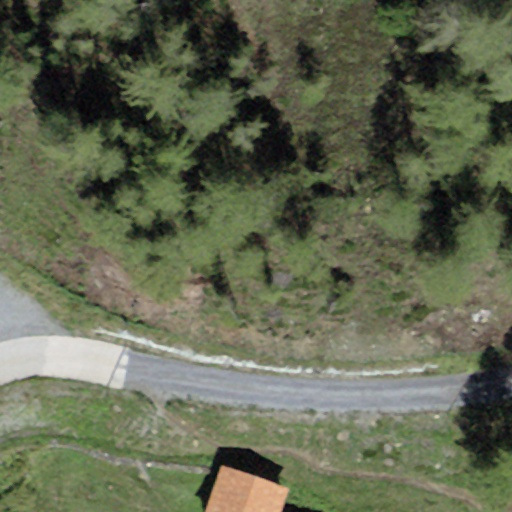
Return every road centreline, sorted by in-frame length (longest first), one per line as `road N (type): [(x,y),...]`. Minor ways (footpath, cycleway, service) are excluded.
road 1 (track): [(120,368),(273,391),(378,394),(511,378)]
road 2 (track): [(0,362),(63,358),(120,368)]
